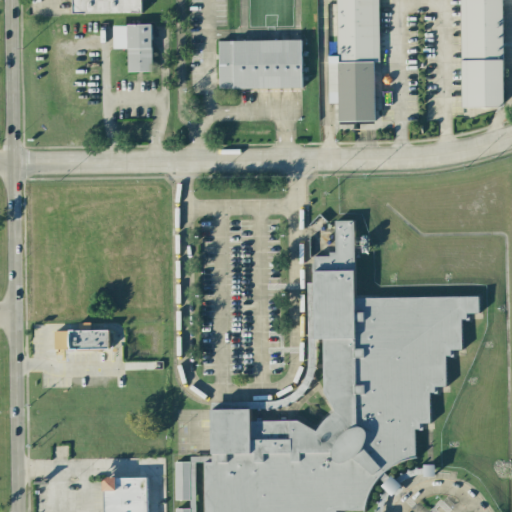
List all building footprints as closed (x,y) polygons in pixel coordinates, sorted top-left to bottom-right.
[(142,0),(72,0),(73,14),(142,12),(142,0)] [(377,0),(337,0),(338,63),(329,63),(329,104),(339,104),(339,122),(379,121),(377,0)] [(460,0),(462,108),(504,107),(501,0),(460,0)] [(152,72),(152,25),(114,25),(114,49),(128,49),(128,72),(152,72)] [(302,88),(302,40),(219,41),(219,89),(302,88)] [(205,511),(205,462),(212,461),(212,410),(251,409),(251,420),(297,419),(317,431),(324,420),(335,411),(325,391),(323,340),(315,339),(315,256),(337,256),(336,221),(355,221),(356,297),(479,296),(479,313),(461,313),(463,350),(445,350),(446,386),(429,386),(430,422),(416,423),(415,457),(404,460),(393,465),(384,472),(376,480),(371,488),(366,500),(365,510),(330,510),(330,511),(205,511)] [(110,331),(69,330),(69,349),(109,349),(110,331)] [(195,500),(195,462),(175,462),(175,500),(195,500)] [(382,485),(392,496),(402,486),(392,476),(382,485)] [(147,511),(147,477),(104,478),(104,511),(147,511)]
